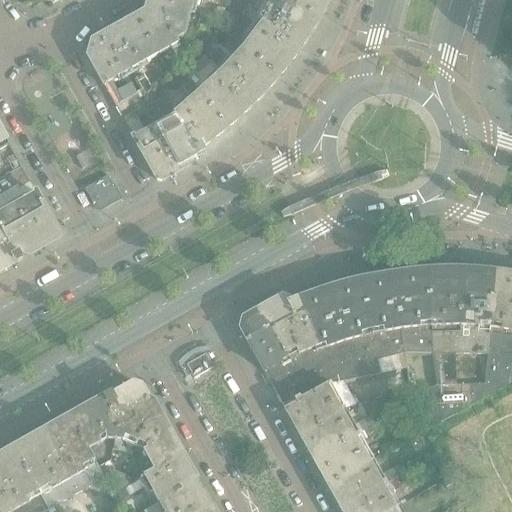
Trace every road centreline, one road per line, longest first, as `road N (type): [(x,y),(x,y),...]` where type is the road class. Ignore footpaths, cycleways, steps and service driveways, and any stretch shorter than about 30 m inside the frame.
road 1 (residential): [(316,511),(196,301)]
road 2 (residential): [(159,232),(48,36)]
road 3 (residential): [(0,83),(97,266)]
road 4 (residential): [(137,334),(236,511)]
road 5 (tertiary): [(329,136),(159,232)]
road 6 (tertiary): [(196,301),(361,201)]
road 7 (tertiary): [(0,411),(137,334)]
